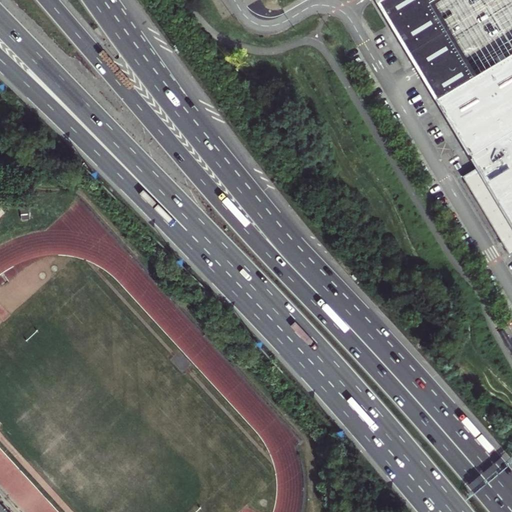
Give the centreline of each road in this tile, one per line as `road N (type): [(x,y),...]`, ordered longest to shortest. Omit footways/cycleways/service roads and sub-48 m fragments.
road 1 (motorway): [(511,505),(375,368),(46,0)]
road 2 (trunk): [(511,504),(103,6)]
road 3 (trunk): [(0,21),(213,238),(324,369)]
road 4 (motorway): [(0,59),(324,369)]
road 5 (motorway): [(324,369),(444,511)]
